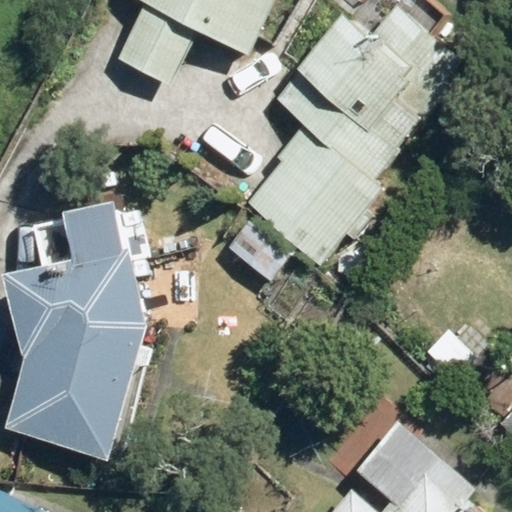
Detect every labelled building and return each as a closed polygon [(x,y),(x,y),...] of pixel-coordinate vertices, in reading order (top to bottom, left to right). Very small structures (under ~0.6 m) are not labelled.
[(215,29),(259,52),(286,0),(157,0),(128,56),(184,86),(215,29)] [(292,162),(258,203),(334,265),(359,235),(366,241),(389,212),(382,206),(400,184),(391,176),(442,114),(419,95),(463,41),(414,1),(389,31),(364,10),(297,92),(322,113),(286,157),(292,162)] [(50,228),(60,264),(26,273),(41,353),(22,426),(127,461),(170,325),(157,253),(145,235),(139,201),(87,208),(89,218),(50,228)] [(284,285),(307,257),(266,223),(243,251),(284,285)] [(502,511),(485,498),(494,488),(409,419),(360,479),(367,484),(344,511),(502,511)] [(65,511),(3,485),(0,492),(0,511),(65,511)]
